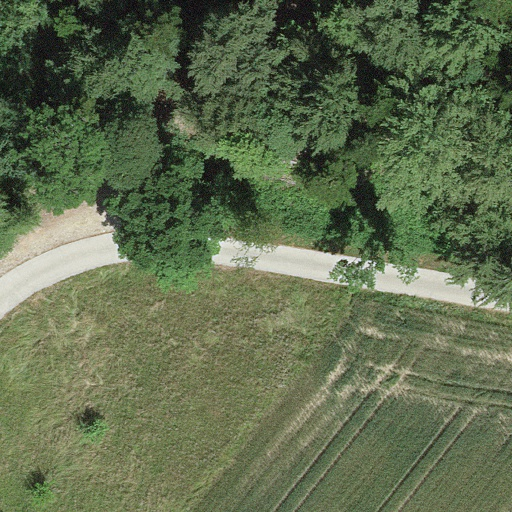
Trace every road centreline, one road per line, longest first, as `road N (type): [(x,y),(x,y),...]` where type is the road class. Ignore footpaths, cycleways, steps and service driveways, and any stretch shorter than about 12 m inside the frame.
road 1 (track): [(0,299),(36,269),(71,254),(157,247),(511,294)]
road 2 (track): [(36,269),(301,0)]
